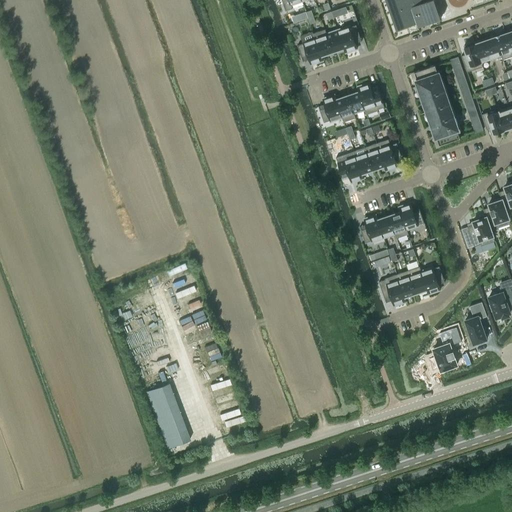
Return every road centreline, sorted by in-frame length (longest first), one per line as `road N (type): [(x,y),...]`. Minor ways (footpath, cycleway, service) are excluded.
road 1 (unclassified): [(511,373),(88,511)]
road 2 (primary): [(247,511),(511,426)]
road 3 (unclassified): [(299,511),(511,443)]
road 4 (residential): [(447,226),(459,277),(440,303),(395,318)]
road 5 (residential): [(388,55),(511,11)]
road 6 (residential): [(388,55),(430,177)]
